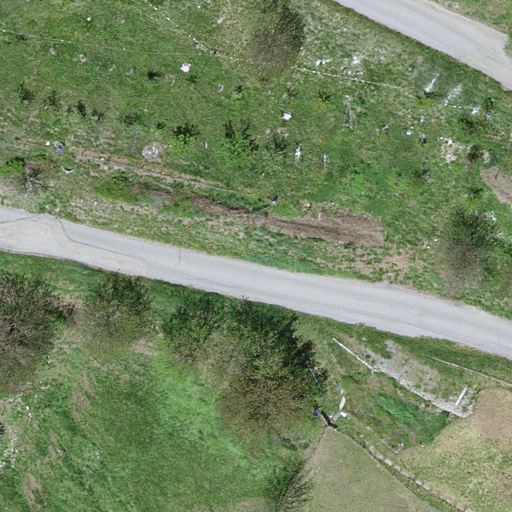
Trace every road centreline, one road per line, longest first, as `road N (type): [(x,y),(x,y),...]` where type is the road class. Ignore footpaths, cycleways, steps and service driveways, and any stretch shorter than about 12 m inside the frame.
road 1 (unclassified): [(0,234),(511,357)]
road 2 (unclassified): [(511,79),(357,0)]
